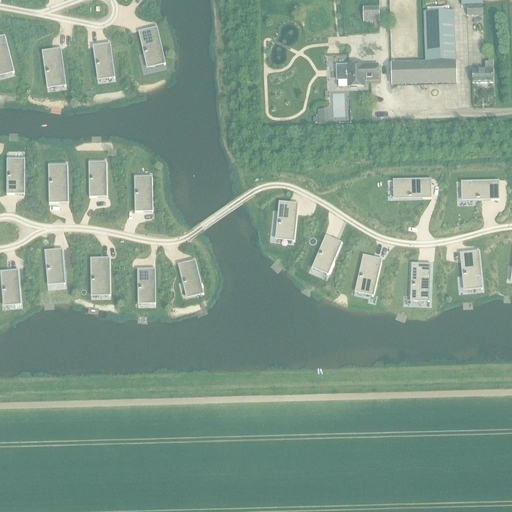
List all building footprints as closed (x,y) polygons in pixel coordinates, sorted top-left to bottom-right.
[(363,19),(379,18),(379,7),(374,7),(374,5),(368,5),(368,8),(363,8),(363,19)] [(483,6),(467,6),(467,16),(483,15),(483,10),(483,6)] [(456,84),(455,62),(454,12),(423,13),(425,63),(391,63),(392,85),(456,84)] [(147,30),(138,32),(140,41),(142,41),(144,51),(145,54),(148,65),(165,61),(158,31),(157,31),(151,32),(150,30),(147,30)] [(0,73),(13,70),(5,39),(4,39),(4,40),(0,40),(0,73)] [(359,41),(355,46),(359,50),(363,46),(359,41)] [(100,45),(92,46),(94,57),(95,59),(96,59),(97,63),(97,66),(99,77),(115,75),(111,47),(110,47),(104,48),(103,45),(100,46),(100,45)] [(51,50),(42,52),(43,61),(45,60),(46,71),(46,74),(47,74),(48,85),(66,83),(61,52),(60,52),(54,53),(54,50),(51,51),(51,50)] [(471,71),(472,84),(492,83),(491,60),(488,60),(488,63),(484,63),(484,71),(471,71)] [(348,87),(350,86),(350,88),(356,88),(356,86),(364,86),(364,80),(378,80),(378,64),(363,65),(363,64),(347,64),(348,87)] [(6,184),(6,195),(14,195),(17,195),(17,192),(23,192),(24,192),(25,163),(9,163),(9,175),(8,175),(8,178),(9,178),(9,182),(7,182),(7,184),(6,184)] [(106,195),(107,195),(106,166),(91,167),(91,178),(90,178),(90,181),(91,181),(91,185),(89,185),(89,188),(89,198),(97,198),(100,198),(100,195),(106,195)] [(50,184),(51,195),(49,195),(49,204),(58,204),(58,203),(61,203),(61,201),(67,200),(67,201),(68,201),(68,169),(50,169),(50,181),(50,184)] [(428,180),(396,180),(396,181),(397,198),(408,197),(408,198),(411,198),(411,197),(418,197),(422,197),(422,199),(431,199),(431,189),(430,187),(428,187),(427,181),(428,181),(428,180)] [(151,209),(153,209),(152,181),(136,181),(136,193),(136,195),(136,200),(135,200),(135,202),(134,202),(135,213),(143,213),(143,212),(146,212),(146,209),(152,209),(151,209)] [(496,181),(464,182),(464,183),(465,199),(477,199),(479,199),(486,199),(490,199),(490,201),(499,201),(499,191),(499,188),(496,188),(496,182),(496,181)] [(279,202),(278,211),(280,212),(279,216),(279,222),(278,222),(278,225),(279,225),(277,237),(294,238),(295,239),(298,207),(297,207),(291,207),(291,204),(288,204),(288,203),(279,202)] [(319,255),(315,266),(329,272),(341,246),(340,246),(334,244),(335,241),(332,240),(333,239),(325,236),(321,246),(320,249),(322,249),(320,253),(319,255)] [(53,251),(45,251),(45,262),(46,262),(46,264),(48,264),(48,268),(48,271),(49,281),(49,283),(65,281),(65,275),(63,253),(62,253),(56,254),(56,251),(53,251)] [(469,252),(459,253),(460,263),(462,262),(463,273),(463,276),(464,276),(465,288),(482,286),(479,254),(478,255),(472,255),(472,253),(469,253),(469,252)] [(360,278),(357,290),(373,293),(374,294),(381,263),(380,263),(374,262),(375,259),(372,258),(363,256),(361,265),(363,265),(362,269),(360,276),(359,278),(360,278)] [(100,259),(90,259),(90,268),(92,268),(93,279),(92,279),(92,281),(93,281),(93,287),(93,293),(110,293),(110,261),(109,261),(109,262),(103,262),(103,259),(100,259)] [(186,263),(178,265),(180,275),(181,275),(181,278),(183,277),(184,281),(184,284),(187,295),(203,291),(196,264),(195,264),(189,265),(188,263),(186,263)] [(411,264),(411,273),(413,273),(413,277),(413,284),(412,284),(412,287),(412,299),(429,299),(431,268),(430,268),(424,268),(424,265),(421,265),(421,264),(411,264)] [(138,283),(139,283),(139,287),(139,290),(140,301),(156,301),(155,273),(154,273),(148,273),(148,270),(145,270),(137,270),(137,280),(138,280),(138,283)] [(8,271),(0,272),(1,283),(2,285),(3,285),(4,289),(3,289),(4,292),(5,303),(21,302),(18,274),(17,274),(11,274),(11,272),(8,272),(8,271)]
